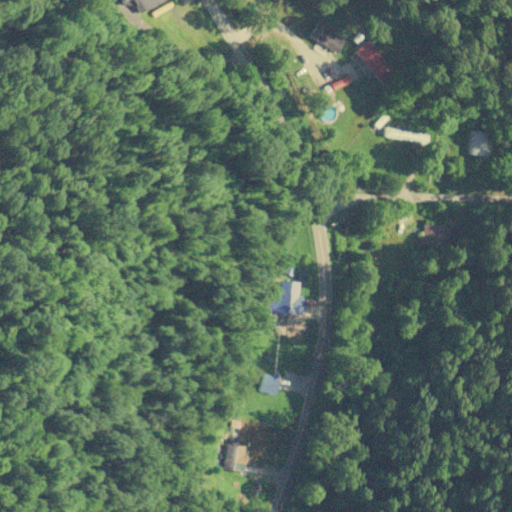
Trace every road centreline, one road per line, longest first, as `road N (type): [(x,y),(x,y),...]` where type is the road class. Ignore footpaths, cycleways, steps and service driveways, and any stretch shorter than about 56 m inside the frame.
road 1 (residential): [(267,511),(326,222),(276,115),(207,0)]
road 2 (residential): [(326,222),(404,202),(511,209)]
